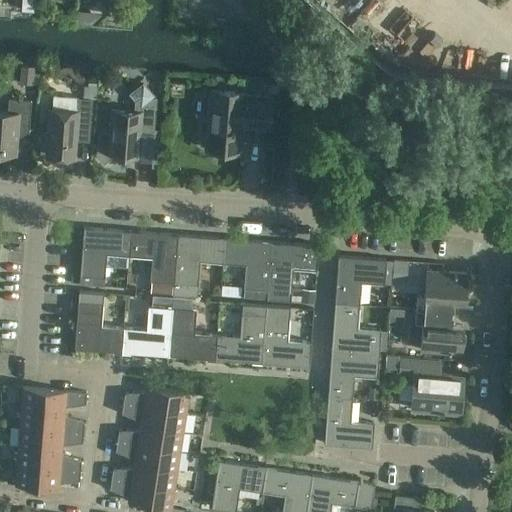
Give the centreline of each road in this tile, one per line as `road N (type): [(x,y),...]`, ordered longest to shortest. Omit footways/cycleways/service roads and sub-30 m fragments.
road 1 (residential): [(92,506),(103,373),(26,368),(38,194)]
road 2 (residential): [(331,218),(38,194)]
road 3 (residential): [(480,464),(500,232)]
road 4 (residential): [(500,232),(331,218)]
road 5 (residential): [(319,458),(480,464)]
road 6 (residential): [(319,376),(331,218)]
